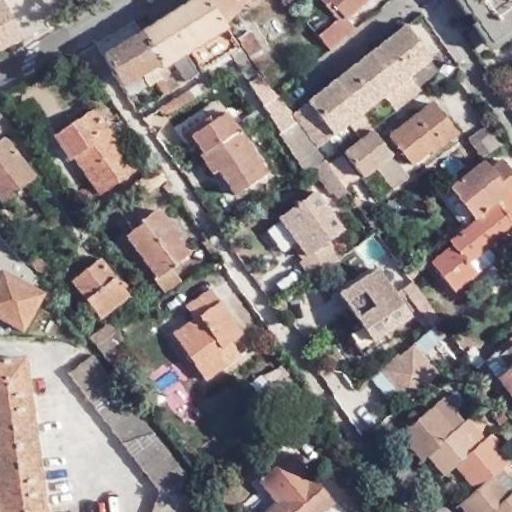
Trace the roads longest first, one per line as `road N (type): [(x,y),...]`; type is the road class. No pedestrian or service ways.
road 1 (residential): [(75,35),(412,511)]
road 2 (residential): [(431,0),(511,118)]
